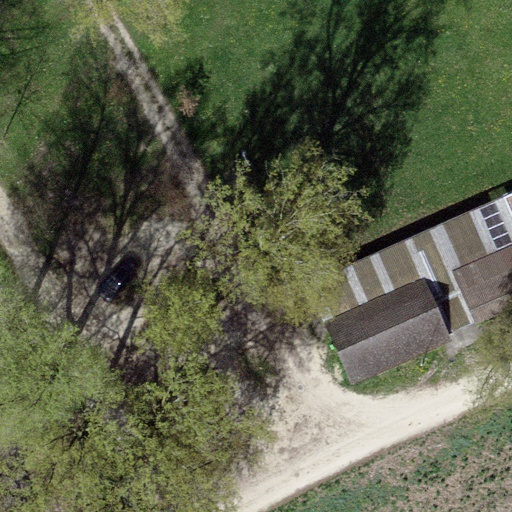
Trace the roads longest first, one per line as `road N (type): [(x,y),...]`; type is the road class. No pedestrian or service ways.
road 1 (track): [(176,511),(0,207)]
road 2 (track): [(511,378),(241,511)]
